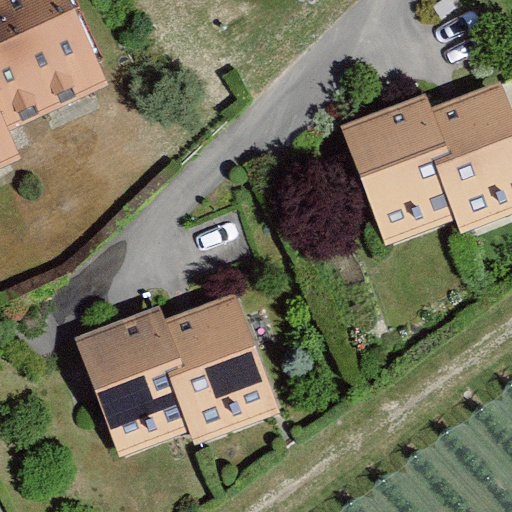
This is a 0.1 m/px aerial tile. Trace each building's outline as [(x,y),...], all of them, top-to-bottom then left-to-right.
[(0,0),(0,166),(1,166),(0,162),(0,131),(95,95),(50,0),(0,0)] [(511,149),(490,93),(421,119),(441,169),(421,176),(443,232),(449,246),(511,221),(511,149)] [(421,119),(416,104),(330,137),(377,257),(443,232),(421,176),(441,169),(421,119)] [(222,305),(154,332),(173,380),(156,386),(177,442),(182,453),(267,420),(222,305)] [(156,386),(173,380),(154,332),(149,318),(63,351),(109,468),(177,442),(156,386)]
